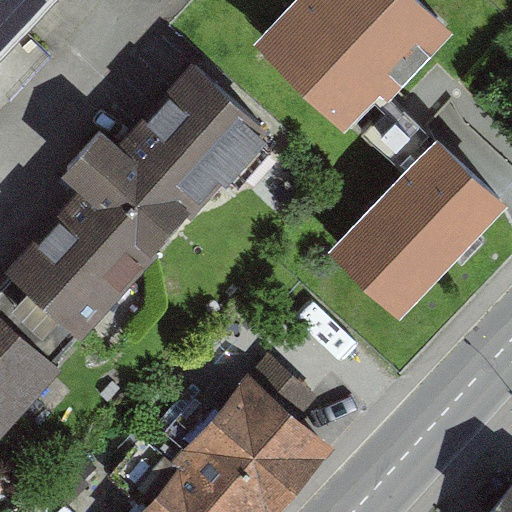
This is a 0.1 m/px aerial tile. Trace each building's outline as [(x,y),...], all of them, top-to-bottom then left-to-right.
[(0,0),(0,69),(64,0),(153,0),(160,6),(165,0),(0,0)] [(457,30),(425,0),(291,0),(253,40),(346,129),(382,92),(390,100),(457,30)] [(269,130),(194,63),(119,145),(102,129),(61,175),(78,190),(4,271),(10,276),(0,287),(0,311),(54,360),(78,334),(82,337),(224,181),(228,185),(269,140),(265,136),(269,130)] [(412,134),(396,119),(381,134),(397,149),(412,134)] [(509,206),(437,138),(329,250),(401,319),(509,206)] [(54,360),(0,311),(0,437),(63,370),(54,360)] [(319,396),(268,353),(222,406),(194,383),(148,437),(235,511),(281,511),(337,447),(301,416),(319,396)] [(235,511),(148,437),(109,478),(136,501),(126,511),(235,511)] [(511,511),(511,485),(490,511),(511,511)]
